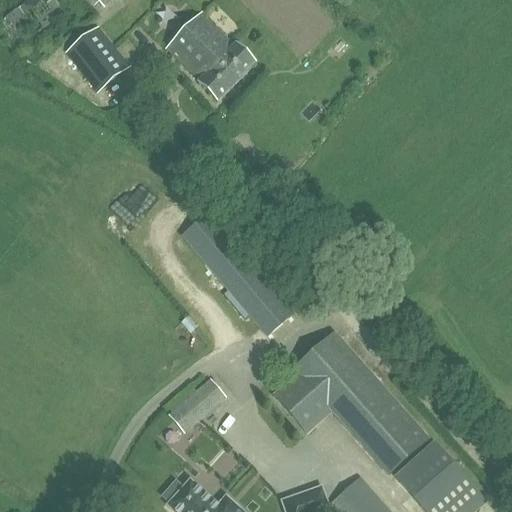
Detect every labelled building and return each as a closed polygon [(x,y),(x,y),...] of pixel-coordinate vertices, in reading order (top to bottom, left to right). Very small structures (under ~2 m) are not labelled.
[(0,36),(13,54),(64,14),(52,0),(28,0),(0,22),(0,36)] [(217,103),(255,65),(235,45),(234,47),(202,15),(167,50),(199,82),(198,84),(217,103)] [(98,93),(129,68),(98,29),(67,54),(98,93)] [(267,337),(292,316),(208,215),(182,237),(267,337)] [(306,384),(330,410),(390,476),(430,440),(334,334),(294,370),(297,373),(306,384)] [(306,384),(297,373),(294,370),(267,397),(279,409),(306,384)] [(186,432),(225,398),(211,382),(172,416),(186,432)] [(330,410),(306,384),(278,410),(302,436),(330,410)] [(433,443),(394,478),(424,511),(475,511),(486,503),(433,443)] [(334,511),(391,511),(373,491),(372,492),(360,479),(330,506),(334,511)] [(218,507),(190,482),(183,490),(176,484),(163,498),(170,504),(168,507),(172,511),(241,511),(226,498),(218,507)] [(284,511),(331,511),(322,487),(280,501),(284,511)]
